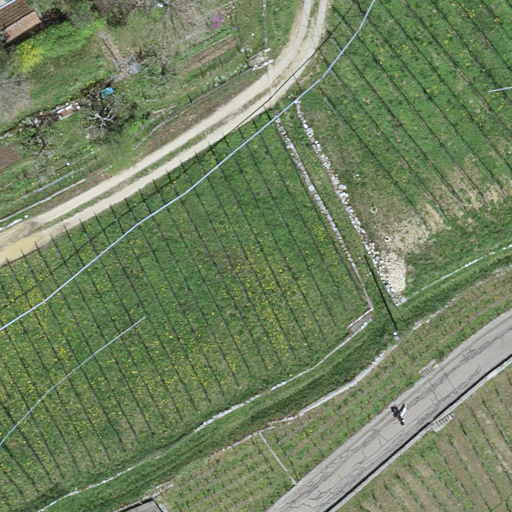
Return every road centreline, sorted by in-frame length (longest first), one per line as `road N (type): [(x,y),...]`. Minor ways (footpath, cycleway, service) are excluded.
road 1 (track): [(315,0),(305,48),(233,114),(0,251)]
road 2 (unclassified): [(292,511),(511,337)]
